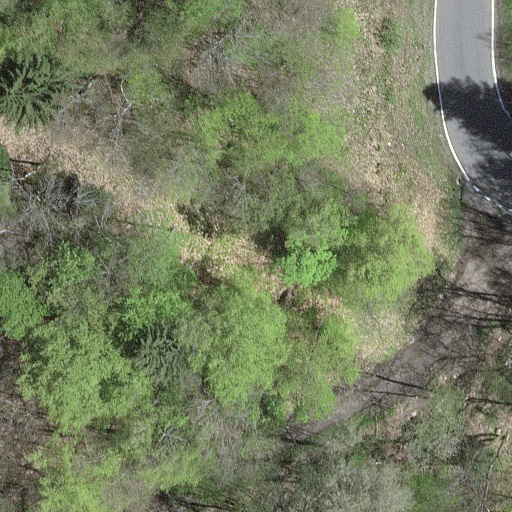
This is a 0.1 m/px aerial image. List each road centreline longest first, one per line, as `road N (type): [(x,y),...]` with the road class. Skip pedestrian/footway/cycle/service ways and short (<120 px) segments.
road 1 (track): [(158,511),(445,342),(511,284)]
road 2 (tertiary): [(511,163),(495,150),(469,83),(464,0)]
